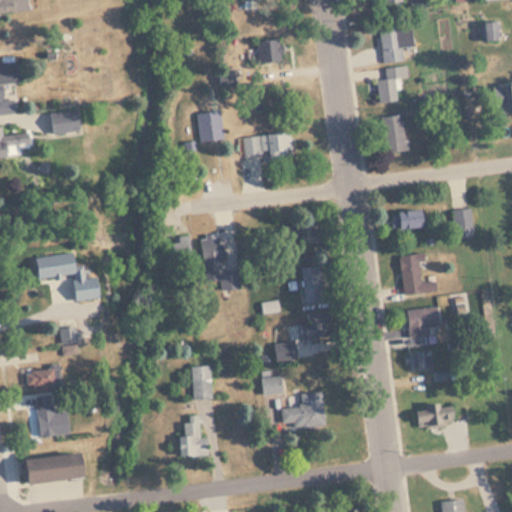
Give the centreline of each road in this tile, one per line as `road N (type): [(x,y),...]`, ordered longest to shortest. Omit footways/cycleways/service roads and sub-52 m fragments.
road 1 (residential): [(392,511),(325,0)]
road 2 (residential): [(22,511),(511,447)]
road 3 (residential): [(196,207),(511,162)]
